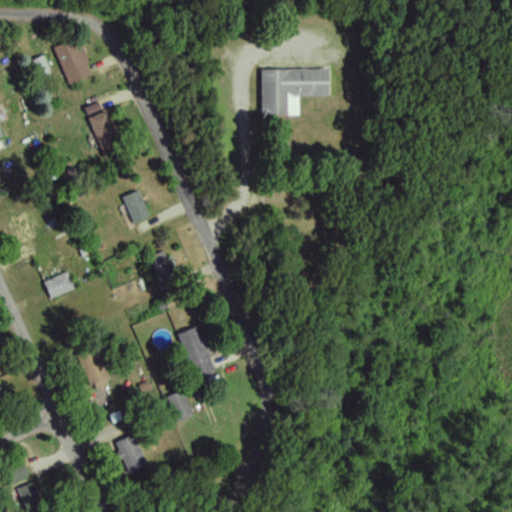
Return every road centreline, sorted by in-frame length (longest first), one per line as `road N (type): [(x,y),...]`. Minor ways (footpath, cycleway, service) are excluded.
road 1 (residential): [(93,25),(0,16),(58,418),(102,511)]
road 2 (residential): [(227,511),(262,421),(263,387),(111,45),(93,25)]
